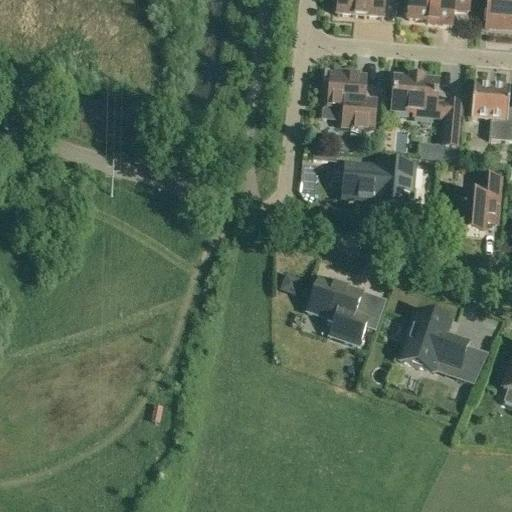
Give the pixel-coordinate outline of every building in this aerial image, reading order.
[(335,0),(334,11),(337,14),(336,17),(382,21),(383,0),(335,0)] [(409,0),(409,3),(406,3),(405,16),(408,16),(407,21),(442,24),(442,26),(451,27),(452,12),(468,13),(469,0),(409,0)] [(511,0),(488,0),(486,30),(511,32),(511,0)] [(373,133),(376,104),(364,103),(366,80),(347,79),(348,76),(334,74),(334,78),(330,77),(329,86),(325,86),(322,89),(321,100),(324,103),(328,104),(327,109),(343,110),(341,130),(373,133)] [(422,81),(412,80),(410,80),(410,82),(394,80),(391,112),(434,116),(433,120),(444,121),(441,149),(457,150),(461,106),(445,105),(445,106),(436,106),(438,84),(422,83),(422,81)] [(473,87),(470,121),(490,123),(488,143),(511,144),(511,112),(507,112),(509,90),(473,87)] [(427,147),(425,159),(451,162),(452,151),(427,147)] [(313,154),(312,163),(321,164),(321,155),(313,154)] [(438,165),(436,165),(424,164),(423,179),(436,180),(438,165)] [(373,208),(376,208),(409,211),(413,170),(377,167),(376,171),(345,168),(342,201),(374,204),(373,208)] [(496,228),(497,210),(500,182),(476,180),(474,200),(460,198),(457,236),(483,238),(484,227),(496,228)] [(355,316),(360,299),(362,295),(318,281),(306,315),(334,324),(329,340),(344,345),(358,350),(368,321),(355,316)] [(459,372),(467,350),(468,345),(453,340),(452,342),(445,340),(446,338),(450,325),(416,314),(399,364),(433,375),(437,365),(459,372)] [(511,362),(502,391),(511,394),(511,362)]
